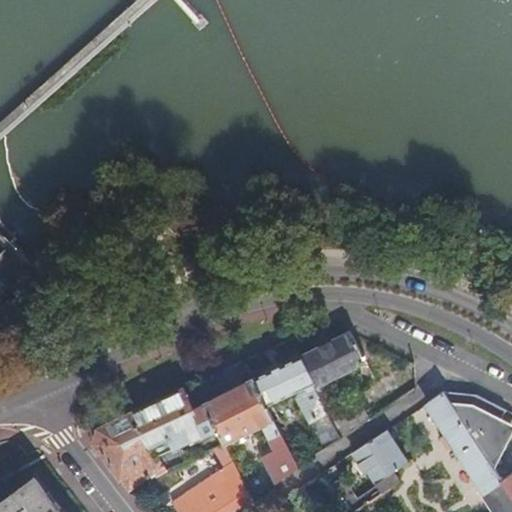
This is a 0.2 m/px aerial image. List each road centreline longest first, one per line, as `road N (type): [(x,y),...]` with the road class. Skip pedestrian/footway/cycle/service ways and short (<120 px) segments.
road 1 (tertiary): [(511,331),(479,307),(405,280),(301,272),(210,294),(23,376)]
road 2 (tertiary): [(33,391),(260,302),(335,293),(458,325),(511,356)]
road 3 (residential): [(33,391),(118,511)]
